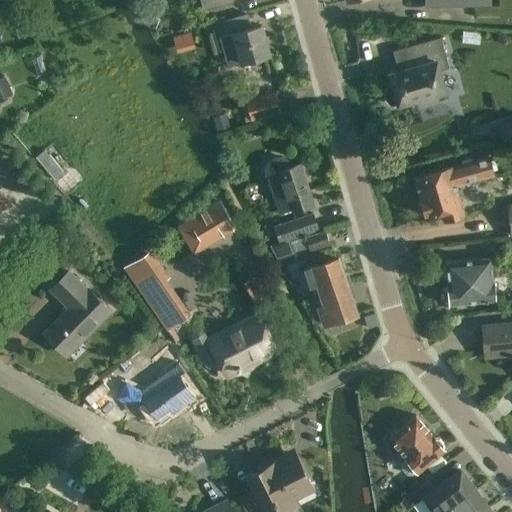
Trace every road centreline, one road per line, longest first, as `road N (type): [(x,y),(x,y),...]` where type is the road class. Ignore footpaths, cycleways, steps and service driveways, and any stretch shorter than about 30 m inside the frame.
road 1 (residential): [(404,344),(158,469),(0,375)]
road 2 (unclassified): [(404,344),(309,0)]
road 3 (unclassified): [(511,481),(404,344)]
